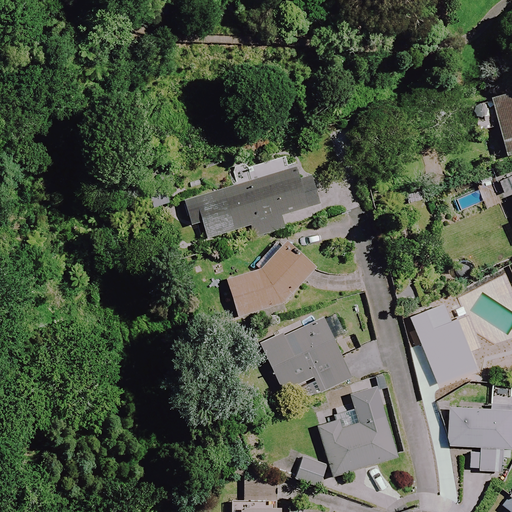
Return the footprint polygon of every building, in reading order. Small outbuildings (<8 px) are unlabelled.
[(511,155),(511,93),(485,102),(502,159),(511,155)] [(306,179),(293,182),(289,170),(198,196),(209,237),(252,225),(255,237),(280,229),(317,219),(306,179)] [(311,271),(282,246),(256,268),(221,281),(235,319),(281,303),(311,271)] [(345,381),(319,320),(259,346),(278,391),(296,384),(303,399),(345,381)] [(454,398),(446,369),(417,377),(424,406),(454,398)] [(393,458),(377,405),(338,417),(339,420),(314,428),(329,477),(393,458)] [(508,449),(508,406),(443,407),(444,448),(465,448),(465,472),(499,471),(499,449),(508,449)] [(323,464),(294,455),(286,479),(315,488),(323,464)] [(511,511),(511,502),(503,511),(511,511)]
